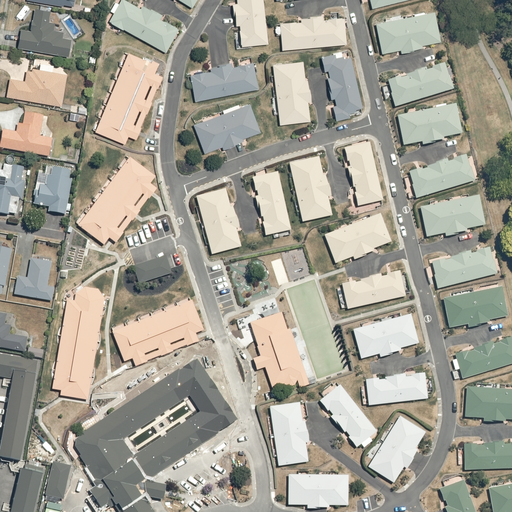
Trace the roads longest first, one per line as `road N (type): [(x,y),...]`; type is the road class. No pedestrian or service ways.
road 1 (residential): [(383,119),(451,375),(446,436),(412,502)]
road 2 (residential): [(259,511),(246,424),(175,192)]
road 3 (residential): [(175,192),(298,142),(383,119)]
road 4 (residential): [(175,192),(159,139),(180,39),(209,0)]
road 5 (residential): [(320,421),(328,439),(412,502)]
road 6 (residential): [(358,0),(383,119)]
